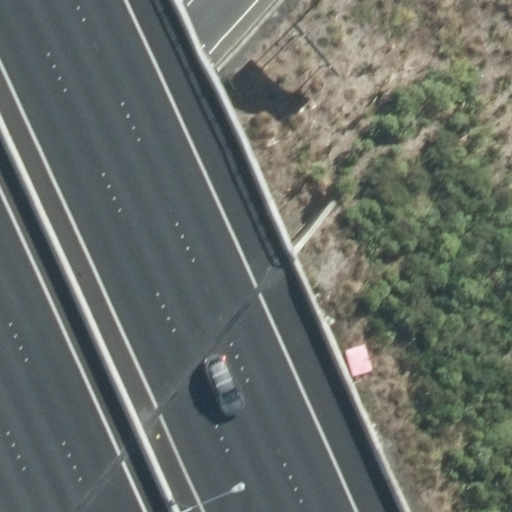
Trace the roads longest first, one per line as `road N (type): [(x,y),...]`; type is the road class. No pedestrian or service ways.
road 1 (motorway): [(50,0),(288,511)]
road 2 (primary): [(198,0),(0,233)]
road 3 (motorway): [(83,511),(0,328)]
